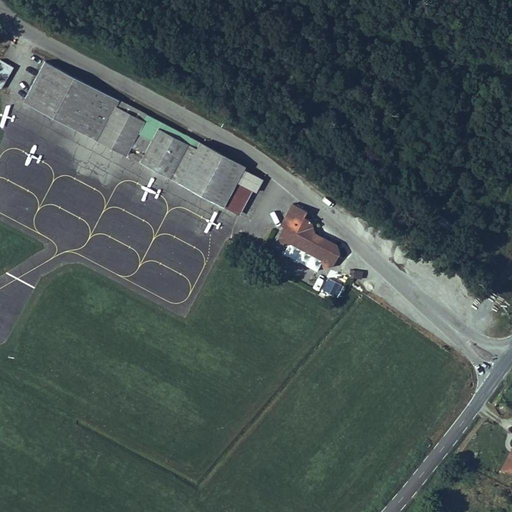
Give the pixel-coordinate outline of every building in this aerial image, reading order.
[(2,54),(0,57),(0,82),(4,85),(16,62),(2,54)] [(116,92),(48,57),(25,101),(98,140),(118,101),(113,98),(116,92)] [(118,101),(98,140),(179,183),(203,135),(122,92),(118,101)] [(179,183),(239,215),(259,177),(246,168),(250,161),(203,135),(179,183)] [(294,199),(282,221),(286,222),(282,233),(285,245),(323,263),(336,264),(344,248),(341,240),(329,234),(311,225),(315,217),(308,212),(310,207),(294,199)] [(326,286),(324,292),(335,295),(337,290),(326,286)] [(511,441),(500,465),(511,471),(511,441)]
